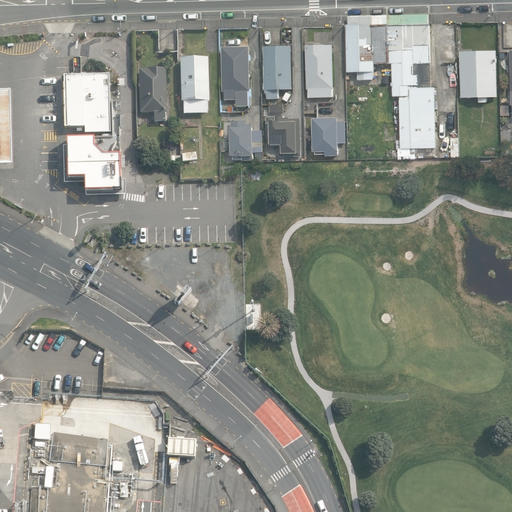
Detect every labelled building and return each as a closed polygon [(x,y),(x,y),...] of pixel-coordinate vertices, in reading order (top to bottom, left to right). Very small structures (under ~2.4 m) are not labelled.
[(389,63),(388,14),(349,15),(349,24),(347,24),(348,72),(358,71),(358,80),(374,79),(374,71),(375,71),(375,63),(389,63)] [(432,86),(430,14),(388,14),(389,63),(392,63),(393,96),(400,96),(401,148),(410,148),(411,152),(416,152),(416,148),(427,148),(427,152),(433,152),(432,148),(437,148),(435,86),(432,86)] [(334,87),(333,44),(306,45),(307,89),(309,89),(309,97),(333,97),(333,87),(334,87)] [(252,91),(250,45),(222,46),(223,91),(225,91),(225,99),(237,99),(237,106),(250,106),(249,91),(252,91)] [(294,89),(293,45),(264,46),(265,89),(267,89),(267,99),(280,99),(279,89),(294,89)] [(498,96),(497,50),(461,51),(461,97),(479,97),(479,102),(488,102),(487,96),(498,96)] [(210,101),(208,57),(180,58),(182,101),(183,101),(184,114),(208,114),(208,101),(210,101)] [(167,112),(166,68),(140,69),(141,113),(154,112),(154,121),(166,121),(166,113),(167,112)] [(84,134),(111,133),(109,74),(63,75),(64,128),(84,127),(84,134)] [(0,165),(11,165),(8,89),(0,89),(0,165)] [(276,116),(267,117),(268,130),(270,130),(270,144),(283,143),(283,152),(290,152),(290,155),(301,155),(301,118),(289,118),(289,117),(286,117),(284,116),(276,116)] [(339,120),(339,117),(313,117),(314,151),(316,151),(316,154),(326,153),(326,155),(339,155),(339,143),(347,142),(346,120),(339,120)] [(264,151),(263,129),(254,130),(254,125),(253,125),(253,123),(247,123),(247,120),(232,120),(232,126),(231,126),(231,155),(234,155),(234,160),(254,160),(253,152),(264,151)] [(94,137),(66,138),(67,178),(84,178),(84,191),(118,190),(120,190),(121,189),(121,187),(120,154),(103,154),(94,146),(94,137)] [(35,440),(51,440),(52,423),(36,422),(35,440)] [(194,456),(196,439),(169,437),(168,454),(194,456)]
